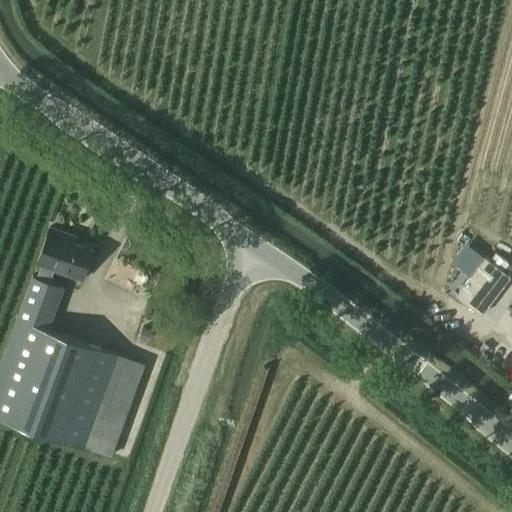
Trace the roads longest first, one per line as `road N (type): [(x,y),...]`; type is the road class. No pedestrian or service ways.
road 1 (unclassified): [(511,439),(245,243)]
road 2 (unclassified): [(245,243),(0,75)]
road 3 (unclassified): [(155,511),(245,243)]
